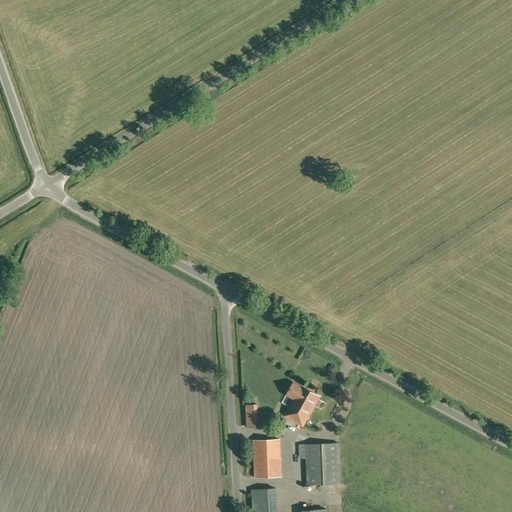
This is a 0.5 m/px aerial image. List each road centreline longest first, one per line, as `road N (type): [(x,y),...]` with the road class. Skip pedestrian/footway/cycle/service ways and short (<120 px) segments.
road 1 (unclassified): [(45,185),(348,0)]
road 2 (unclassified): [(511,444),(228,290)]
road 3 (unclassified): [(237,511),(228,290)]
road 4 (unclassified): [(228,290),(45,185)]
road 5 (unclassified): [(45,185),(0,63)]
